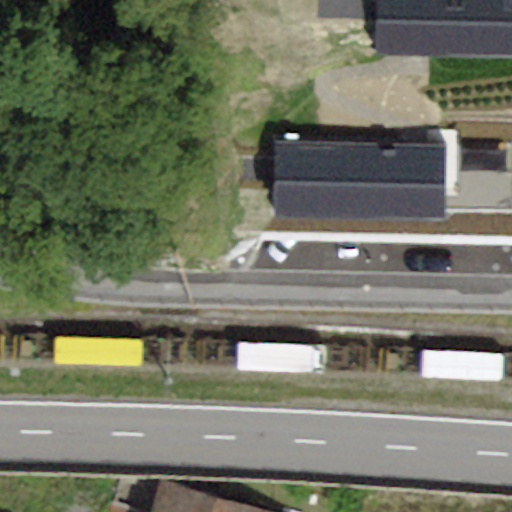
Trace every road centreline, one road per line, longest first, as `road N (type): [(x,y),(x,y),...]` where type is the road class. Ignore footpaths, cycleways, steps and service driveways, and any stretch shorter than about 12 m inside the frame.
road 1 (residential): [(0,274),(174,299),(511,297)]
road 2 (tertiary): [(511,456),(0,432)]
